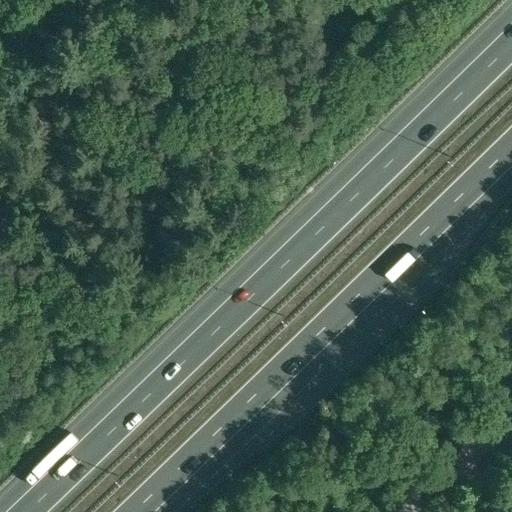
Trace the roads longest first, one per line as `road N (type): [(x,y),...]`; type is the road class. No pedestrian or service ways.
road 1 (motorway): [(511,41),(20,511)]
road 2 (motorway): [(141,511),(511,148)]
road 3 (unclassified): [(408,511),(511,416)]
